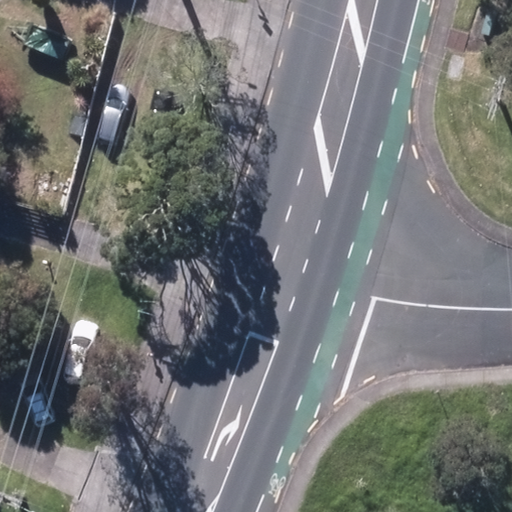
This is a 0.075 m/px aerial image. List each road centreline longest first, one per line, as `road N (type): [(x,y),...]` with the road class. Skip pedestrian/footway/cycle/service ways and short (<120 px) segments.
road 1 (secondary): [(289,267),(359,0)]
road 2 (secondary): [(193,511),(289,267)]
road 3 (residential): [(289,267),(380,297),(511,307)]
